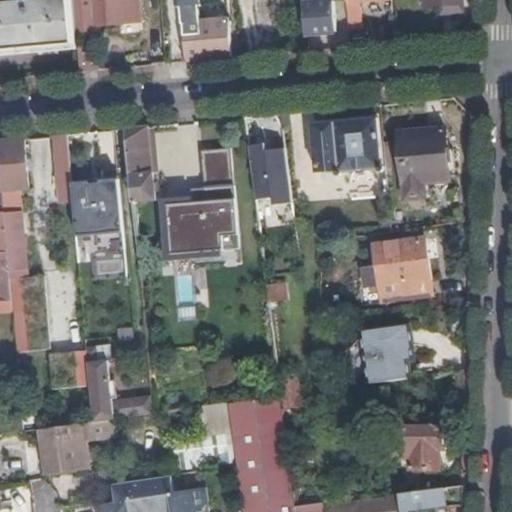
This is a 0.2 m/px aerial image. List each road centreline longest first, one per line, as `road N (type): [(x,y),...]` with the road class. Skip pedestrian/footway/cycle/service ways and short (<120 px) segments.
road 1 (residential): [(0,113),(508,66)]
road 2 (residential): [(495,511),(508,66)]
